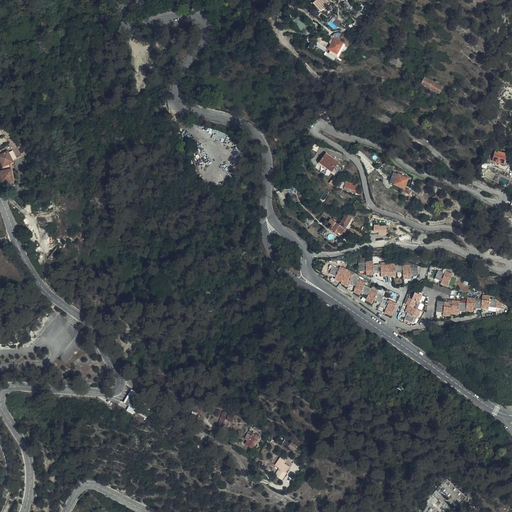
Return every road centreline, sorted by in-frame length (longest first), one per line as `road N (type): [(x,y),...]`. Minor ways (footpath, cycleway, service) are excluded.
road 1 (residential): [(305,257),(367,245),(440,244),(490,267),(511,267),(480,254),(457,230),(420,227),(371,206),(356,160),(316,135),(317,126),(383,150),(423,176),(504,198),(320,78),(295,57),(266,0)]
road 2 (unclassified): [(266,220),(270,173),(259,136),(175,99),(205,41),(204,24),(183,16),(132,26),(122,17),(132,0)]
road 3 (unclassified): [(0,397),(13,386),(111,392),(120,382),(87,323),(34,277),(0,196)]
road 4 (unclassified): [(504,414),(307,281)]
